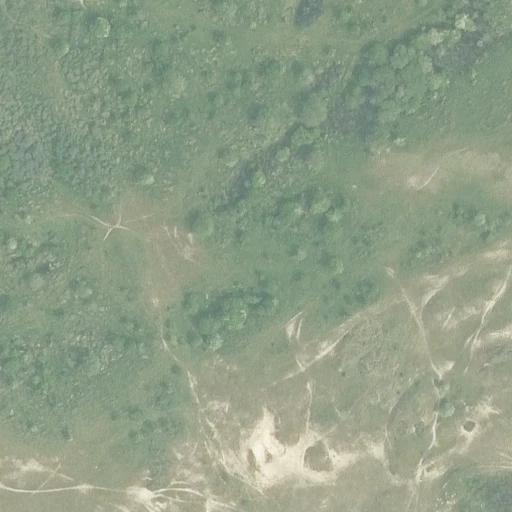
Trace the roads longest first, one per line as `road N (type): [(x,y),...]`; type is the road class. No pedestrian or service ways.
road 1 (track): [(0,12),(57,173),(134,243),(179,319),(195,390),(248,511)]
road 2 (track): [(240,500),(440,293),(511,249)]
